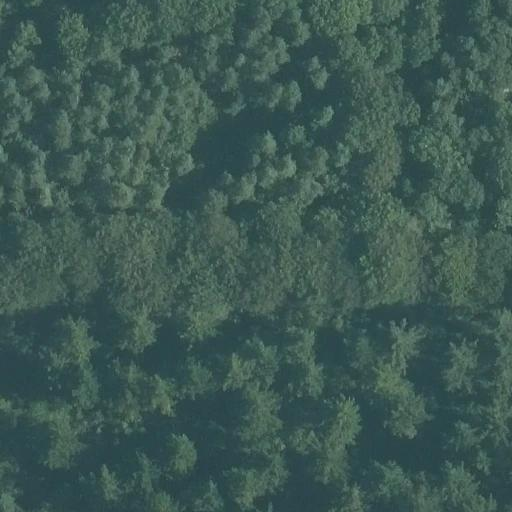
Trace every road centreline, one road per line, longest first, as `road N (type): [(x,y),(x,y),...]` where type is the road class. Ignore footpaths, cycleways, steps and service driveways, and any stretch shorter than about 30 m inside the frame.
road 1 (track): [(430,511),(391,271),(0,270)]
road 2 (track): [(511,292),(391,271),(333,0)]
road 3 (track): [(197,0),(0,41)]
